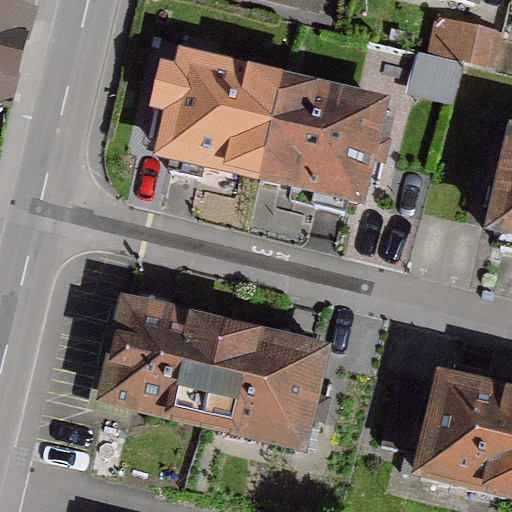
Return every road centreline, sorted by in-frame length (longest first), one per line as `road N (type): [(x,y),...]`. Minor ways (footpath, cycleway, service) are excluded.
road 1 (residential): [(511,336),(33,224)]
road 2 (secondary): [(33,224),(88,0)]
road 3 (secondary): [(0,367),(33,224)]
